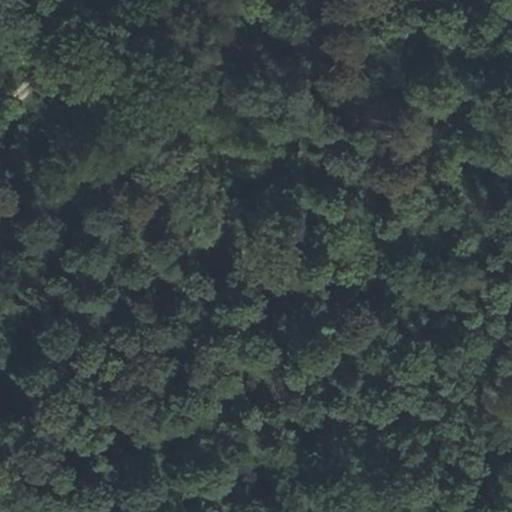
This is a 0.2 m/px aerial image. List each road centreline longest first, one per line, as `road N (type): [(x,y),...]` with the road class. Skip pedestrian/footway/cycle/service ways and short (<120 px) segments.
road 1 (track): [(353,511),(165,94),(155,5)]
road 2 (track): [(0,133),(155,5)]
